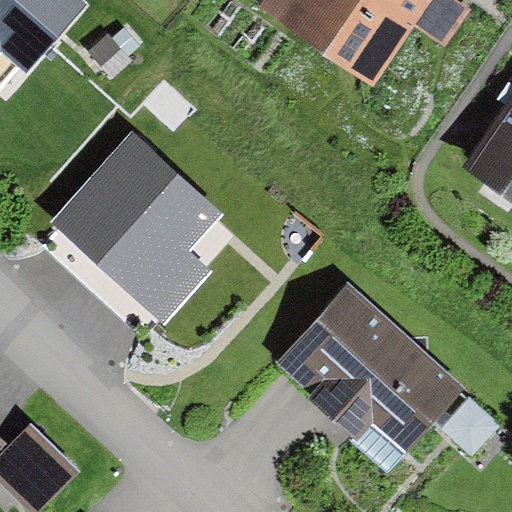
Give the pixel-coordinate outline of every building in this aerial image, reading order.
[(87,7),(78,0),(0,0),(0,57),(3,53),(30,75),(87,7)] [(485,15),(461,0),(274,0),(262,19),(374,92),(413,34),(454,61),(485,15)] [(511,108),(470,166),(511,196),(511,108)] [(134,143),(61,223),(162,315),(202,272),(180,251),(213,215),(134,143)] [(354,288),(283,360),(402,477),(473,405),(354,288)] [(76,470),(30,429),(0,462),(0,476),(39,511),(76,470)]
